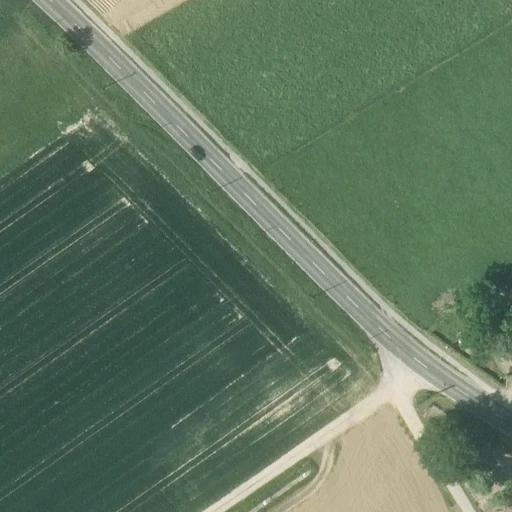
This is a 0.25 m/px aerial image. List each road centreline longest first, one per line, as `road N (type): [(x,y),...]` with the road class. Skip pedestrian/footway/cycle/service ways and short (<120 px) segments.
road 1 (secondary): [(406,359),(42,0)]
road 2 (track): [(218,511),(394,390)]
road 3 (unclassified): [(406,359),(394,390),(468,511)]
road 4 (secondary): [(511,429),(406,359)]
